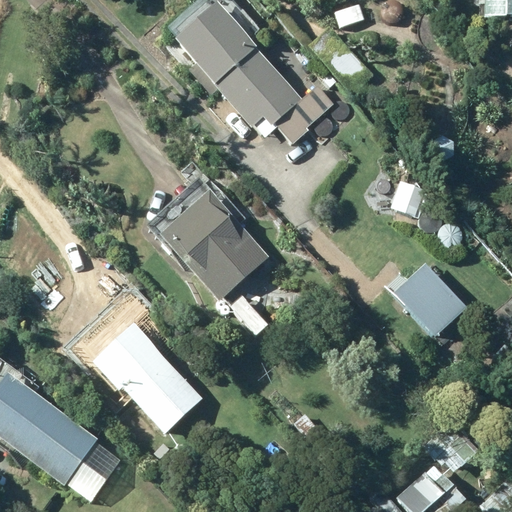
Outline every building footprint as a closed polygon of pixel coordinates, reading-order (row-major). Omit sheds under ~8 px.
[(511,0),(485,0),(486,17),(511,17),(511,0)] [(266,117),(291,147),(309,131),(306,128),(334,104),(318,86),(314,89),(304,77),(308,74),(277,37),(259,53),(216,2),(174,38),(251,129),(266,117)] [(329,33),(306,54),(348,97),(370,75),(329,33)] [(425,195),(398,186),(388,216),(415,225),(425,195)] [(161,236),(218,302),(267,260),(210,193),(161,236)] [(480,300),(446,273),(423,301),(457,328),(480,300)] [(268,327),(242,296),(229,307),(255,337),(268,327)] [(164,434),(201,400),(133,325),(92,362),(119,391),(122,388),(164,434)] [(7,374),(0,384),(0,438),(63,485),(96,441),(7,374)] [(316,428),(304,415),(293,423),(305,438),(316,428)] [(427,511),(450,511),(465,499),(443,475),(452,467),(456,471),(475,454),(459,437),(431,463),(433,465),(396,499),(407,511),(423,511),(426,510),(427,511)] [(511,511),(511,479),(482,509),(485,511),(511,511)] [(370,499),(381,511),(400,511),(381,490),(370,499)]
